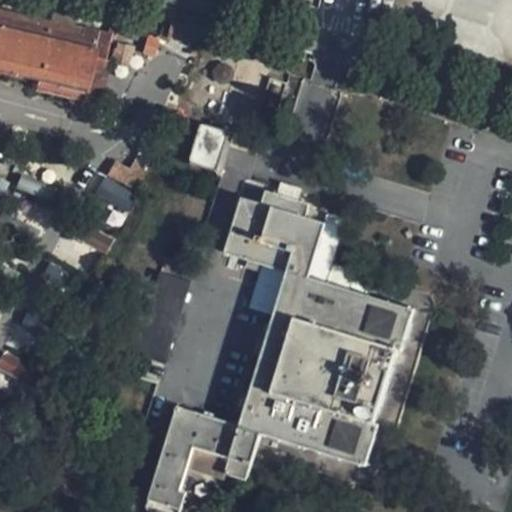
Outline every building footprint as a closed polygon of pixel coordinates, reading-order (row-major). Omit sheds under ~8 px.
[(400,12),(389,8),(384,22),(396,26),(400,12)] [(0,63),(41,73),(36,90),(50,93),(84,102),(95,105),(108,59),(111,43),(0,15),(0,63)] [(154,36),(150,53),(161,56),(166,40),(154,36)] [(226,186),(242,137),(202,125),(186,173),(226,186)] [(146,170),(156,148),(144,143),(128,176),(113,169),(109,178),(134,190),(146,170)] [(225,254),(288,273),(240,426),(178,408),(148,500),(155,503),(152,511),(180,511),(186,495),(182,493),(190,465),(195,448),(233,460),(228,477),(252,484),(266,437),(320,454),(330,457),(364,468),(378,425),(397,431),(421,356),(402,349),(415,311),(328,284),(310,278),(322,240),(326,224),(307,218),(310,207),(266,194),(262,204),(243,198),(225,254)] [(340,245),(322,240),(310,278),(328,284),(340,245)] [(169,368),(195,286),(164,276),(138,358),(169,368)] [(195,448),(190,465),(228,477),(233,460),(195,448)] [(70,452),(56,486),(90,500),(105,467),(70,452)]
